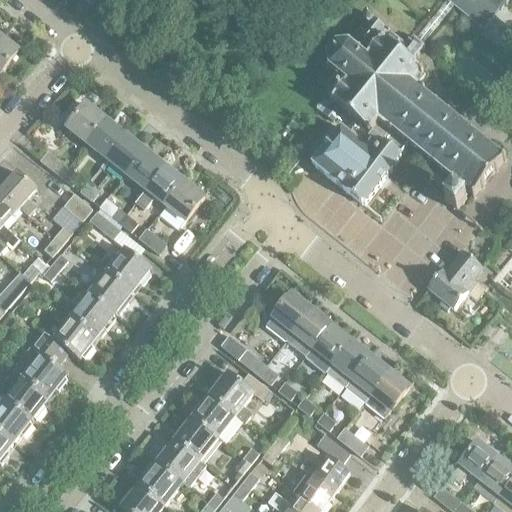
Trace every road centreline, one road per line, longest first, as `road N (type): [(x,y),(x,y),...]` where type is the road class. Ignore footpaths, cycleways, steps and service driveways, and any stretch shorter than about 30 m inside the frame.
road 1 (residential): [(264,194),(24,511)]
road 2 (residential): [(57,511),(282,221)]
road 3 (residential): [(475,374),(282,221)]
road 4 (residential): [(264,194),(81,48)]
road 5 (residential): [(374,511),(475,374)]
